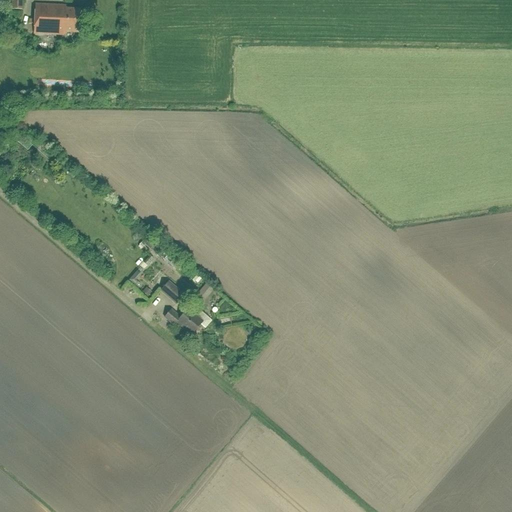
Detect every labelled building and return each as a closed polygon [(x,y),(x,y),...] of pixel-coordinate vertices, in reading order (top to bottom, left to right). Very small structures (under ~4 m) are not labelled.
[(21,0),(11,0),(11,9),(21,10),(21,0)] [(58,6),(35,5),(33,34),(65,35),(65,32),(78,33),(79,9),(57,8),(58,6)] [(191,273),(187,270),(181,277),(185,280),(191,273)] [(160,292),(176,305),(184,295),(168,282),(160,292)] [(216,291),(209,285),(196,301),(198,303),(206,295),(210,298),(216,291)] [(202,322),(188,309),(180,318),(171,309),(163,317),(173,326),(176,322),(190,335),(202,322)] [(198,314),(206,321),(203,325),(207,329),(214,321),(202,310),(198,314)]
